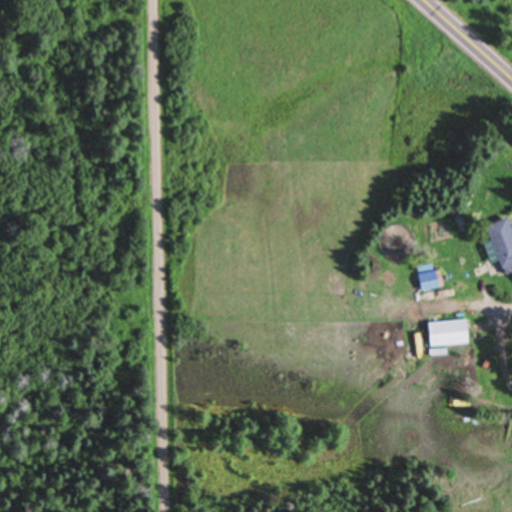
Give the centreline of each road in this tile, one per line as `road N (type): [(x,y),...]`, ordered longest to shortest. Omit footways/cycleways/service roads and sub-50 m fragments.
road 1 (residential): [(152,0),(162,511)]
road 2 (tertiary): [(420,0),(511,82)]
